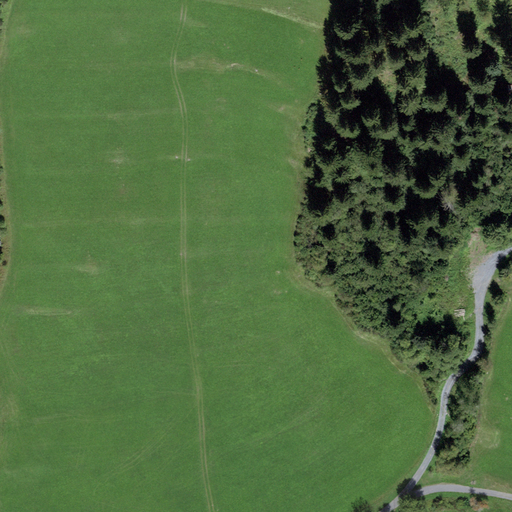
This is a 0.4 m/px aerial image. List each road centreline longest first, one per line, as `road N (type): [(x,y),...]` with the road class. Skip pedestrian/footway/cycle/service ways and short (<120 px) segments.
road 1 (track): [(213,511),(183,269),(184,116),(172,74),(183,2)]
road 2 (track): [(511,246),(480,291),(474,354),(448,383),(435,442),(400,499)]
